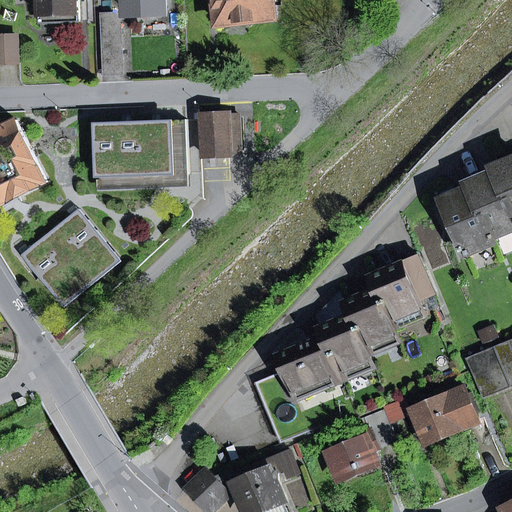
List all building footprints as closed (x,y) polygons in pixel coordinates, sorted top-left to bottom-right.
[(41,0),(42,23),(80,22),(79,0),(41,0)] [(129,0),(130,14),(168,12),(167,0),(129,0)] [(253,23),(253,21),(277,19),(275,0),(218,0),(220,26),(253,23)] [(103,16),(106,73),(106,77),(126,76),(124,25),(118,15),(116,15),(103,16)] [(0,37),(0,62),(20,62),(19,37),(0,37)] [(233,156),(233,154),(242,154),(240,115),(205,115),(207,157),(233,156)] [(0,206),(49,182),(17,120),(0,129),(0,206)] [(165,132),(188,131),(188,120),(164,121),(165,132)] [(97,123),(98,178),(190,175),(188,131),(165,132),(164,121),(160,121),(116,123),(97,123)] [(511,152),(497,159),(500,167),(511,161),(511,152)] [(511,161),(500,167),(495,169),(497,174),(498,174),(511,207),(511,161)] [(511,207),(498,174),(497,174),(470,185),(472,190),(473,190),(494,240),(497,238),(496,236),(511,228),(511,207)] [(99,190),(190,187),(190,175),(98,178),(99,190)] [(494,240),(473,190),(472,190),(458,196),(455,188),(441,193),(445,202),(464,248),(461,249),(463,253),(466,251),(468,256),(472,254),(471,252),(495,241),(494,240)] [(58,298),(115,252),(81,209),(77,213),(28,252),(24,256),(58,298)] [(494,240),(495,241),(511,234),(511,228),(496,236),(497,238),(494,240)] [(468,256),(469,258),(497,246),(495,241),(471,252),(472,254),(468,256)] [(58,298),(66,308),(123,262),(115,252),(58,298)] [(424,312),(440,306),(420,257),(373,277),(379,290),(393,323),(423,310),(424,312)] [(393,323),(379,290),(347,303),(352,316),(353,316),(367,349),(368,348),(398,336),(399,335),(397,332),(393,323)] [(323,328),(352,316),(347,303),(342,291),(318,316),(323,328)] [(393,323),(397,332),(427,319),(424,312),(423,310),(393,323)] [(367,349),(353,316),(352,316),(323,328),(323,333),(325,338),(326,337),(341,374),(342,374),(372,362),(373,361),(372,358),(368,348),(367,349)] [(307,340),(309,345),(325,338),(323,333),(307,340)] [(368,348),(372,358),(402,345),(398,336),(368,348)] [(294,388),(296,394),(341,375),(341,374),(326,337),(325,338),(309,345),(280,357),(287,373),(294,388)] [(511,342),(468,360),(481,392),(511,379),(511,342)] [(296,394),(300,402),(376,370),(372,362),(342,374),(345,381),(343,382),(341,375),(296,394)] [(287,373),(260,384),(266,400),(294,388),(287,373)] [(511,379),(481,392),(484,399),(511,387),(511,379)] [(294,388),(266,400),(272,414),(300,402),(296,394),(294,388)] [(425,433),(429,442),(479,421),(467,391),(417,412),(423,426),(417,429),(419,435),(425,433)] [(300,402),(272,414),(277,428),(305,416),(300,402)] [(387,408),(393,422),(406,417),(400,402),(387,408)] [(343,477),(377,464),(372,451),(398,440),(386,411),(367,419),(371,431),(357,437),(359,442),(333,453),(343,477)] [(283,442),(311,430),(305,416),(277,428),(283,442)] [(301,471),(292,451),(235,475),(241,493),(236,495),(242,510),(247,507),(249,511),(258,511),(285,501),(278,485),(280,485),(280,473),(286,470),(288,476),(301,471)] [(210,511),(230,494),(208,471),(189,489),(210,511)]
